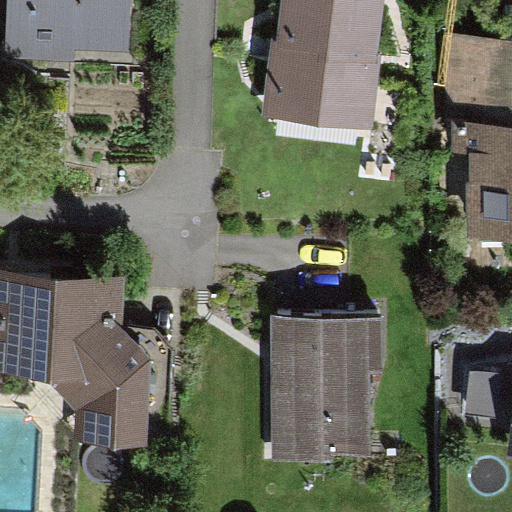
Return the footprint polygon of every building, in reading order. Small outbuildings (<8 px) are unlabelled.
[(5,0),(3,50),(74,53),(74,41),(130,43),(131,0),(5,0)] [(281,0),(278,22),(274,21),(263,109),(375,123),(384,45),(379,45),(384,0),(281,0)] [(511,22),(444,23),(445,129),(453,129),(453,142),(469,142),(469,224),(511,223),(511,22)] [(127,266),(0,261),(0,362),(41,364),(76,404),(75,432),(147,434),(147,428),(173,428),(175,341),(154,321),(125,320),(127,266)] [(385,302),(273,304),(275,452),(332,451),(332,445),(373,444),(372,359),(386,359),(385,302)] [(503,367),(471,364),(465,408),(498,412),(503,367)]
